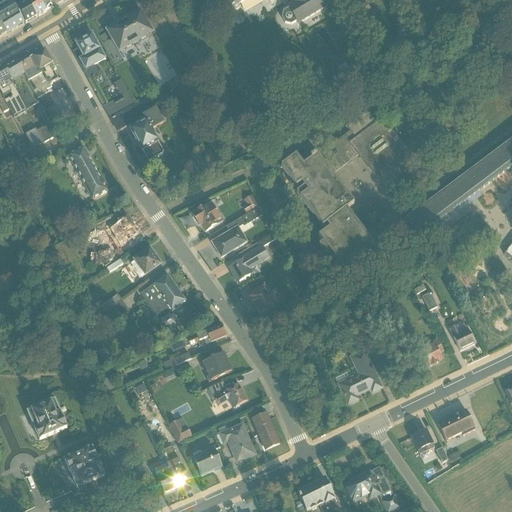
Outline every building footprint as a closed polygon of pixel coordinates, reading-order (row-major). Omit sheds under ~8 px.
[(24,25),(36,18),(25,0),(15,0),(10,3),(24,25)] [(45,13),(37,0),(25,0),(36,18),(45,13)] [(37,0),(45,13),(54,7),(49,0),(37,0)] [(298,26),(328,9),(323,0),(208,0),(216,13),(224,8),(227,14),(250,0),(282,0),(288,9),(283,12),(282,19),(285,24),(291,26),(296,23),(298,26)] [(24,25),(10,3),(0,9),(0,25),(6,36),(24,25)] [(117,54),(153,35),(140,11),(104,30),(117,54)] [(85,71),(106,60),(91,33),(71,44),(85,71)] [(37,74),(52,65),(46,55),(44,50),(36,55),(28,60),(37,74)] [(11,84),(23,77),(14,61),(2,67),(11,84)] [(0,89),(11,84),(2,67),(0,68),(0,89)] [(327,234),(319,240),(347,279),(380,255),(352,216),(359,211),(335,178),(359,160),(373,180),(409,154),(381,116),(374,122),(367,112),(345,128),(349,134),(331,147),(336,153),(320,165),(316,160),(302,170),(295,160),(280,171),(325,231),(327,234)] [(140,152),(157,143),(146,124),(129,133),(140,152)] [(46,132),(51,150),(62,147),(57,129),(46,132)] [(23,153),(29,149),(23,138),(16,143),(23,153)] [(511,139),(403,223),(416,240),(511,166),(511,139)] [(92,201),(106,193),(82,150),(68,158),(92,201)] [(200,236),(222,223),(211,203),(189,216),(200,236)] [(118,250),(138,236),(125,217),(106,231),(118,250)] [(221,260),(247,244),(236,228),(211,244),(221,260)] [(269,260),(261,247),(227,269),(237,285),(252,276),(250,272),(269,260)] [(144,279),(161,267),(148,249),(131,260),(144,279)] [(125,260),(121,263),(115,254),(103,263),(108,270),(111,268),(115,275),(129,266),(125,260)] [(160,321),(185,304),(166,278),(141,295),(160,321)] [(246,300),(260,318),(279,303),(265,285),(246,300)] [(117,309),(127,302),(121,295),(111,302),(117,309)] [(129,303),(121,306),(126,317),(134,313),(129,303)] [(174,336),(188,329),(182,318),(169,325),(174,336)] [(457,346),(469,340),(461,323),(449,329),(457,346)] [(200,349),(224,337),(218,325),(194,336),(200,349)] [(430,368),(442,363),(435,346),(423,351),(430,368)] [(371,395),(382,390),(364,352),(348,360),(356,376),(337,386),(347,406),(359,400),(358,398),(369,392),(371,395)] [(210,384),(232,374),(224,355),(201,365),(210,384)] [(177,359),(166,363),(174,380),(184,375),(177,359)] [(106,383),(111,393),(119,389),(114,379),(106,383)] [(232,412),(248,403),(239,386),(222,395),(232,412)] [(40,442),(66,430),(53,403),(27,415),(40,442)] [(265,453),(280,447),(266,414),(251,421),(265,453)] [(446,443),(475,431),(467,414),(439,425),(446,443)] [(158,417),(150,421),(156,434),(164,430),(158,417)] [(175,428),(183,447),(198,440),(191,421),(175,428)] [(232,466),(255,457),(242,425),(219,435),(232,466)] [(418,456),(435,449),(427,432),(411,439),(418,456)] [(77,491),(104,479),(92,451),(64,463),(77,491)] [(200,480),(222,470),(214,451),(192,461),(200,480)] [(450,451),(443,454),(449,467),(455,464),(450,451)] [(465,456),(456,460),(459,467),(468,464),(465,456)] [(177,492),(189,486),(180,466),(167,473),(177,492)] [(367,502),(380,496),(370,472),(340,485),(349,506),(366,498),(367,502)] [(177,492),(167,473),(154,479),(163,498),(177,492)] [(303,511),(310,511),(333,500),(323,480),(295,494),(303,511)]
